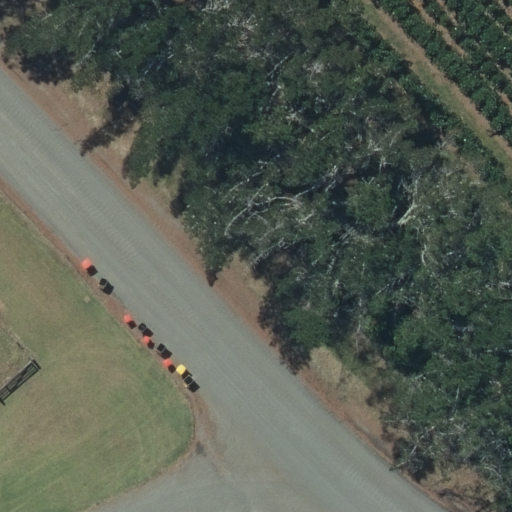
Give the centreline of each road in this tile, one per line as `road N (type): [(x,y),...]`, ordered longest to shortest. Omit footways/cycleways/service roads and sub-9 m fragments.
road 1 (residential): [(0,141),(248,411),(359,511)]
road 2 (unknown): [(248,411),(71,511)]
